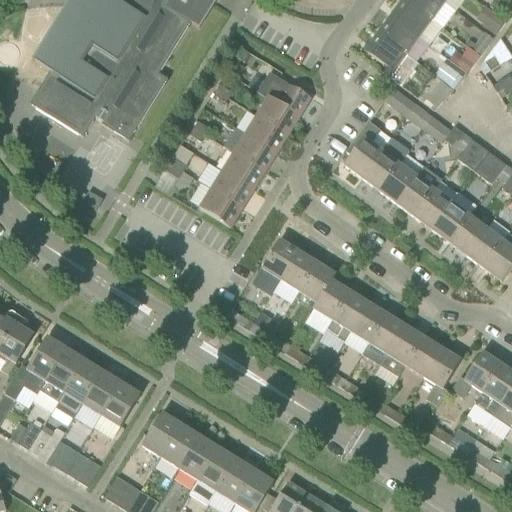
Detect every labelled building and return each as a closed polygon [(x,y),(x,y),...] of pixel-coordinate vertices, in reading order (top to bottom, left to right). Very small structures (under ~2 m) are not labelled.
[(30,107),(84,140),(96,121),(103,125),(101,127),(129,144),(167,82),(159,77),(191,25),(199,30),(214,6),(218,0),(72,0),(67,8),(32,65),(49,76),(30,107)] [(438,0),(403,0),(403,1),(432,23),(445,5),(438,0)] [(432,23),(403,1),(390,19),(419,40),(432,23)] [(496,1),(489,9),(500,17),(506,8),(496,1)] [(493,15),(483,29),(495,38),(505,24),(493,15)] [(377,36),(406,58),(419,40),(390,19),(377,36)] [(386,70),(393,76),(406,58),(377,36),(364,54),(386,70)] [(472,52),(480,59),(488,48),(480,41),(475,48),(472,52)] [(472,52),(475,48),(469,43),(465,47),(472,52)] [(455,54),(448,63),(467,76),(479,59),(468,50),(462,59),(455,54)] [(241,51),(235,60),(260,75),(265,66),(241,51)] [(493,60),(485,65),(489,71),(497,66),(493,60)] [(450,89),(458,77),(443,66),(435,78),(450,89)] [(393,76),(386,70),(382,75),(389,80),(393,76)] [(268,100),(299,120),(311,101),(269,76),(257,96),(267,102),(268,100)] [(511,81),(510,78),(498,85),(501,91),(511,84),(511,81)] [(435,112),(452,93),(438,80),(421,99),(435,112)] [(511,95),(511,84),(501,91),(506,99),(511,95)] [(220,88),(216,94),(229,102),(233,96),(220,88)] [(384,104),(392,109),(408,121),(417,109),(393,91),(384,104)] [(229,102),(216,94),(212,101),(224,109),(229,102)] [(256,119),(288,138),(299,120),(268,100),(267,102),(256,119)] [(416,128),(425,135),(434,122),(417,109),(408,121),(416,128)] [(256,119),(245,138),(276,157),(288,138),(256,119)] [(434,122),(425,135),(441,147),(444,143),(445,143),(451,134),(434,122)] [(193,131),(206,139),(210,132),(198,125),(193,131)] [(351,159),(344,168),(362,182),(382,155),(371,147),(381,134),(369,125),(346,155),(351,159)] [(454,130),(451,134),(445,143),(451,148),(455,143),(458,145),(456,148),(463,154),(472,143),(454,130)] [(201,145),(206,139),(193,131),(189,138),(201,145)] [(276,157),(245,138),(235,131),(223,149),(233,156),(234,156),(265,175),(276,157)] [(474,175),(489,156),(479,148),(472,143),(463,154),(464,154),(457,162),(474,175)] [(175,162),(186,168),(194,157),(180,148),(172,161),(174,162),(175,162)] [(379,195),(399,168),(382,155),(362,182),(379,195)] [(234,156),(233,156),(229,163),(222,175),(253,194),(265,175),(234,156)] [(506,169),(489,156),(474,175),(491,188),(498,180),(506,169)] [(399,168),(379,195),(397,208),(424,171),(407,158),(399,168)] [(174,162),(171,169),(183,176),(187,169),(186,168),(175,162),(174,162)] [(171,169),(167,175),(179,182),(183,176),(171,169)] [(498,180),(505,186),(511,176),(511,172),(506,169),(498,180)] [(397,208),(414,220),(434,193),(435,194),(442,185),(424,171),(397,208)] [(155,188),(169,197),(179,182),(167,175),(164,173),(155,188)] [(222,175),(212,191),(211,193),(242,213),(253,194),(222,175)] [(211,193),(199,212),(230,231),(242,213),(211,193)] [(414,220),(431,233),(451,206),(435,194),(434,193),(414,220)] [(95,214),(102,203),(88,195),(81,205),(95,214)] [(449,246),(469,219),(451,206),(431,233),(449,246)] [(466,259),(486,232),(469,219),(449,246),(466,259)] [(483,272),(503,245),(486,232),(466,259),(483,272)] [(263,273),(262,274),(257,283),(274,294),(280,284),(281,284),(299,255),(279,243),(261,272),(263,273)] [(501,285),(511,270),(511,251),(503,245),(483,272),(501,285)] [(317,267),(299,255),(281,284),(299,295),(317,267)] [(335,278),(317,267),(299,295),(317,307),(331,283),(331,284),(335,278)] [(332,324),(350,295),(331,284),(331,283),(317,307),(314,312),(332,324)] [(351,335),(368,307),(350,295),(332,324),(325,335),(344,346),(351,335)] [(369,346),(386,318),(368,307),(351,335),(369,346)] [(249,334),(254,327),(231,313),(227,320),(249,334)] [(5,320),(0,317),(0,351),(20,319),(12,314),(8,315),(5,320)] [(369,346),(369,347),(362,358),(381,369),(406,330),(386,318),(369,346)] [(24,322),(20,319),(0,351),(0,377),(2,374),(9,378),(34,338),(25,333),(27,330),(21,326),(24,322)] [(249,334),(261,341),(268,346),(272,338),(263,332),(266,326),(265,323),(259,320),(254,327),(249,334)] [(406,370),(424,341),(406,330),(381,369),(375,379),(393,390),(399,380),(406,369),(406,370)] [(272,338),(268,346),(286,357),(290,349),(272,338)] [(0,428),(25,390),(39,398),(40,394),(66,352),(47,340),(27,373),(22,370),(0,407),(0,428)] [(424,381),(442,352),(424,341),(406,370),(424,381)] [(309,361),(302,357),(290,349),(286,357),(304,368),(309,361)] [(59,405),(84,364),(66,352),(40,394),(59,405)] [(443,391),(460,364),(442,352),(424,381),(435,388),(426,403),(437,410),(448,394),(443,391)] [(501,368),(482,356),(464,382),(460,380),(451,394),(462,402),(471,389),(482,396),(501,368)] [(328,372),(316,365),(309,361),(304,368),(323,380),(328,372)] [(77,417),(83,407),(83,408),(103,375),(84,364),(59,405),(77,417)] [(511,389),(511,375),(501,368),(482,396),(475,408),(492,419),(511,389)] [(323,380),(341,391),(346,384),(328,372),(323,380)] [(101,419),(121,387),(103,375),(83,408),(101,419)] [(360,403),(365,395),(346,384),(341,391),(360,403)] [(120,430),(140,398),(121,387),(101,419),(120,430)] [(511,429),(511,389),(492,419),(510,431),(511,429)] [(383,407),(365,395),(360,403),(372,410),(378,414),(383,407)] [(396,425),(401,418),(383,407),(378,414),(384,418),(396,425)] [(162,417),(142,449),(161,461),(181,428),(162,417)] [(413,425),(401,418),(396,425),(408,432),(413,425)] [(17,447),(29,454),(41,434),(30,427),(17,447)] [(179,472),(199,440),(181,428),(161,461),(179,472)] [(433,429),(429,436),(448,448),(452,441),(433,429)] [(41,464),(46,467),(59,445),(60,446),(66,437),(58,432),(54,435),(51,440),(41,434),(29,454),(39,460),(41,464)] [(197,483),(217,451),(199,440),(179,472),(197,483)] [(452,441),(448,448),(466,459),(471,452),(452,441)] [(476,444),(471,452),(466,459),(484,470),(489,463),(494,456),(476,444)] [(54,470),(67,450),(60,446),(59,445),(46,467),(50,470),(54,470)] [(78,457),(67,450),(54,470),(65,477),(78,457)] [(236,463),(217,451),(197,483),(197,484),(190,496),(209,507),(216,495),(236,463)] [(88,490),(100,471),(78,457),(65,477),(76,484),(76,483),(88,490)] [(503,482),(508,475),(511,468),(511,467),(502,461),(497,468),(489,463),(484,470),(503,482)] [(234,507),(255,474),(236,463),(216,495),(234,507)] [(243,511),(257,511),(259,510),(262,511),(264,511),(272,499),(267,497),(274,486),(255,474),(234,507),(243,511)] [(511,477),(508,475),(503,482),(511,487),(511,477)] [(121,511),(128,511),(140,494),(117,480),(104,501),(121,511)] [(272,499),(264,511),(297,511),(307,497),(288,486),(277,503),(272,499)] [(153,511),(158,506),(149,500),(140,494),(128,511),(153,511)] [(323,511),(325,509),(307,497),(297,511),(323,511)]
